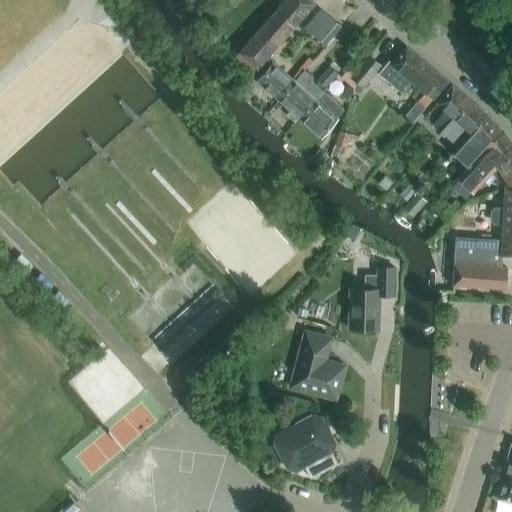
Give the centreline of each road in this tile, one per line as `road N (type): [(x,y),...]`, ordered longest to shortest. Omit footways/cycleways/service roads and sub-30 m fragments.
road 1 (tertiary): [(511,110),(382,0)]
road 2 (residential): [(349,511),(376,434),(376,366)]
road 3 (tertiary): [(463,511),(511,377)]
